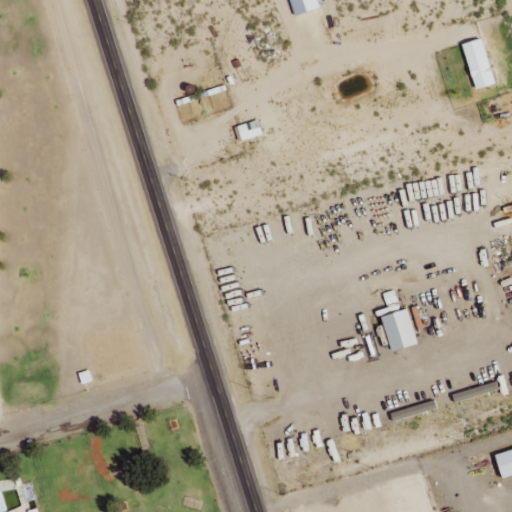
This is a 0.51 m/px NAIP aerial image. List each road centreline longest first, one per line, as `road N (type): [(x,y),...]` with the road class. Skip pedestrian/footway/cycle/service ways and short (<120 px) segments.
road 1 (primary): [(256,511),(91,0)]
road 2 (residential): [(0,441),(210,376)]
road 3 (track): [(229,511),(187,383)]
